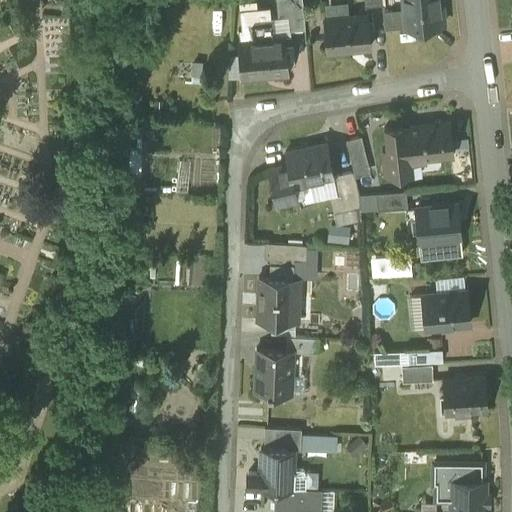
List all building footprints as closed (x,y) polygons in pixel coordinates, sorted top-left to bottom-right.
[(302,0),(276,0),(277,7),(287,6),(289,30),(305,29),(302,0)] [(437,0),(403,0),(406,27),(444,23),(442,2),(438,2),(437,0)] [(270,6),(239,9),(241,29),(238,29),(240,41),(238,41),(241,77),(269,76),(270,76),(289,74),(287,57),(293,56),(292,43),(286,44),(285,37),(273,38),(270,6)] [(367,13),(324,18),(327,51),(370,47),(367,13)] [(409,125),(384,127),(386,149),(383,149),(385,170),(401,168),(401,172),(420,170),(419,158),(451,155),(451,156),(452,156),(448,120),(447,120),(447,122),(410,126),(410,124),(409,124),(409,125)] [(361,136),(346,139),(354,171),(369,167),(361,136)] [(326,143),(285,152),(288,165),(268,169),(276,204),(299,199),(296,184),(333,176),(326,143)] [(191,160),(179,160),(177,190),(190,191),(191,160)] [(354,171),(340,174),(343,189),(336,190),(343,223),(361,219),(359,194),(354,171)] [(406,190),(376,192),(377,210),(407,208),(406,190)] [(457,202),(415,207),(421,258),(462,253),(460,236),(461,236),(457,202)] [(348,225),(327,225),(327,241),(348,241),(348,225)] [(307,244),(265,242),(264,258),(294,259),(306,260),(307,244)] [(294,259),(270,259),(269,277),(258,277),(258,278),(259,278),(258,319),(257,319),(257,320),(271,321),(294,321),(294,320),(292,320),(293,298),(299,298),(299,278),(293,278),(294,259)] [(466,289),(423,294),(426,327),(470,323),(466,289)] [(296,321),(294,321),(271,321),(271,334),(286,335),(295,336),(296,321)] [(295,336),(286,335),(286,349),(292,349),(292,351),(319,352),(319,337),(295,336)] [(429,348),(410,349),(410,362),(442,361),(441,337),(428,338),(429,348)] [(286,349),(257,348),(255,390),(267,391),(267,392),(290,393),(292,351),(292,349),(286,349)] [(432,364),(402,365),(403,381),(433,379),(432,364)] [(467,378),(444,379),(444,378),(443,378),(446,413),(447,413),(447,412),(469,410),(470,411),(487,410),(485,375),(467,376),(467,378)] [(454,424),(471,423),(470,413),(453,414),(454,424)] [(301,428),(265,426),(264,443),(289,444),(289,448),(294,448),(294,450),(295,450),(295,449),(301,450),(301,428)] [(289,448),(261,447),(261,458),(262,458),(261,486),(260,486),(260,487),(275,488),(292,488),(292,487),(290,487),(290,469),(293,469),(294,450),(294,448),(289,448)] [(303,469),(293,469),(290,469),(290,487),(292,487),(306,487),(306,473),(303,469)] [(485,480),(449,480),(449,481),(449,497),(449,498),(451,498),(451,511),(484,511),(485,504),(485,493),(485,480)] [(449,481),(437,481),(437,496),(449,497),(449,481)] [(322,489),(292,488),(275,488),(273,511),(321,511),(322,491),(322,489)] [(322,491),(321,511),(334,511),(335,491),(322,491)]
